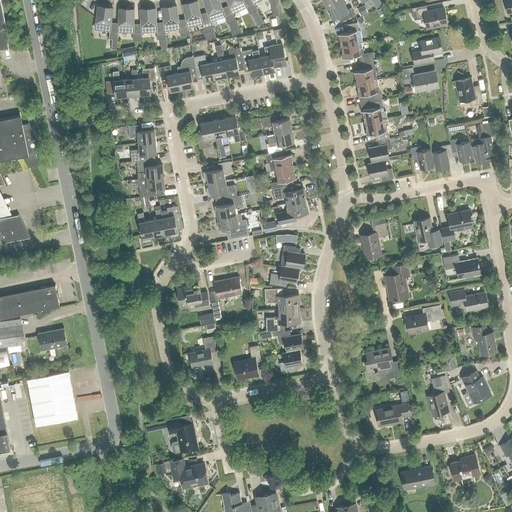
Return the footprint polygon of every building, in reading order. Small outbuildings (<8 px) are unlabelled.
[(203,0),(210,21),(225,16),(219,0),(203,0)] [(226,0),(232,13),(233,13),(246,7),(243,0),(226,0)] [(343,0),(322,0),(327,9),(329,7),(343,0)] [(355,15),(351,7),(347,9),(343,0),(329,7),(332,14),(330,15),(332,19),(338,17),(340,22),(355,15)] [(377,8),(383,4),(380,0),(376,0),(373,2),(377,8)] [(197,1),(182,5),(186,18),(187,18),(188,27),(203,23),(197,1)] [(249,14),(257,10),(255,5),(247,9),(249,14)] [(368,12),(364,5),(357,9),(360,16),(368,12)] [(113,8),(98,6),(95,29),(110,31),(113,8)] [(180,29),(181,37),(190,35),(188,27),(187,18),(186,18),(179,20),(176,6),(161,8),(163,22),(165,31),(180,29)] [(446,24),(443,8),(427,12),(426,6),(412,8),(414,20),(425,17),(427,28),(446,24)] [(0,48),(7,47),(8,48),(0,8),(0,48)] [(134,9),(119,9),(118,32),(133,32),(134,9)] [(165,31),(163,22),(156,23),(155,9),(140,10),(141,32),(156,32),(157,40),(160,39),(166,38),(165,31)] [(236,20),(233,13),(232,13),(225,16),(227,23),(236,20)] [(345,33),(338,34),(341,46),(361,42),(363,42),(360,31),(359,30),(357,22),(344,25),(345,33)] [(211,23),(203,26),(204,33),(214,31),(211,23)] [(428,55),(442,52),(439,37),(420,41),(422,55),(413,57),(414,65),(430,62),(428,55)] [(358,55),(360,63),(373,60),(371,52),(364,53),(361,42),(341,46),(343,58),(358,55)] [(264,47),(264,50),(258,51),(259,57),(263,74),(274,71),(273,64),(285,61),(282,44),(264,47)] [(211,59),(212,62),(216,79),(228,77),(224,60),(221,45),(216,46),(218,57),(211,59)] [(129,47),(130,55),(137,54),(135,46),(129,47)] [(243,65),(240,52),(239,48),(228,50),(230,59),(224,60),(228,77),(239,74),(238,71),(244,70),(243,65)] [(263,74),(259,57),(258,51),(258,50),(252,51),(251,50),(240,52),(243,65),(244,70),(244,72),(250,71),(251,76),(263,74)] [(216,79),(212,62),(207,64),(205,55),(194,58),(198,80),(204,79),(204,81),(216,79)] [(183,65),(182,67),(177,68),(179,74),(182,90),(194,88),(193,83),(199,82),(198,80),(194,58),(193,56),(193,58),(187,59),(186,60),(184,61),(183,63),(183,65)] [(376,73),(373,60),(360,63),(361,70),(354,72),(357,84),(373,80),(377,79),(376,73)] [(182,90),(179,74),(172,75),(171,66),(159,69),(162,81),(168,80),(170,92),(182,90)] [(417,92),(437,88),(434,71),(414,75),(413,67),(401,70),(404,84),(415,82),(417,92)] [(138,78),(139,95),(150,94),(149,82),(155,81),(154,69),(142,70),(143,78),(138,78)] [(126,80),(127,96),(128,96),(128,98),(133,98),(132,96),(139,95),(138,78),(137,71),(131,71),(132,79),(126,80)] [(107,94),(115,93),(116,98),(127,96),(126,80),(119,81),(118,72),(113,72),(114,81),(106,82),(107,94)] [(483,103),(480,89),(473,90),(470,78),(455,81),(460,101),(469,99),(470,106),(483,103)] [(366,94),(368,102),(381,99),(377,79),(373,80),(357,84),(359,96),(366,94)] [(383,107),(381,99),(368,102),(369,109),(362,111),(365,123),(387,118),(386,111),(384,112),(383,107)] [(29,122),(29,124),(23,125),(21,115),(0,119),(0,185),(2,185),(2,186),(3,185),(0,179),(0,161),(21,157),(26,169),(27,169),(27,168),(46,165),(47,165),(40,147),(40,146),(40,145),(40,144),(40,143),(39,142),(39,141),(38,140),(37,139),(36,138),(30,122),(29,122)] [(292,130),(289,118),(276,121),(275,115),(261,118),(263,127),(273,125),(275,133),(292,130)] [(235,117),(224,119),(227,136),(233,134),(235,143),(246,141),(242,122),(236,123),(235,117)] [(389,138),(387,125),(388,125),(387,118),(365,123),(367,135),(374,133),(376,141),(389,138)] [(212,122),(215,138),(217,146),(218,146),(219,150),(223,149),(221,137),(227,136),(224,119),(212,122)] [(209,139),(215,138),(212,122),(201,124),(202,131),(196,132),(200,150),(211,147),(209,139)] [(457,124),(459,131),(467,130),(465,122),(457,124)] [(474,152),(475,158),(476,162),(481,161),(481,163),(489,162),(487,155),(493,153),(490,137),(492,136),(490,122),(479,124),(482,138),(479,139),(479,138),(469,140),(469,142),(470,146),(471,152),(474,152)] [(138,137),(139,144),(155,142),(154,130),(142,131),(141,125),(128,126),(129,138),(138,137)] [(281,144),(294,142),(292,130),(275,133),(275,134),(267,135),(269,143),(263,145),(265,154),(282,150),(281,144)] [(389,157),(387,150),(392,149),(389,138),(378,141),(379,147),(369,149),(371,161),(372,164),(378,162),(378,160),(384,158),(389,157)] [(460,161),(472,159),(475,158),(474,152),(471,152),(470,146),(469,142),(461,143),(460,138),(449,140),(450,144),(452,152),(458,151),(460,161)] [(132,162),(137,162),(150,160),(149,154),(157,154),(155,142),(139,144),(139,150),(131,151),(132,162)] [(449,167),(447,157),(453,156),(452,152),(450,144),(440,146),(441,151),(430,153),(431,160),(434,159),(436,166),(436,170),(449,167)] [(430,153),(429,149),(421,151),(420,146),(410,148),(412,160),(418,159),(420,169),(436,166),(434,159),(431,160),(430,153)] [(270,171),(276,170),(294,166),(292,154),(283,156),(282,150),(265,154),(267,163),(269,163),(270,171)] [(394,179),(391,168),(387,169),(384,158),(378,160),(378,162),(372,164),(368,164),(370,177),(380,175),(382,181),(394,179)] [(137,162),(139,179),(164,177),(163,165),(156,166),(155,160),(150,160),(137,162)] [(208,180),(209,185),(225,181),(224,174),(232,173),(230,162),(218,164),(219,170),(206,172),(203,173),(205,181),(208,180)] [(297,178),(294,166),(276,170),(278,181),(270,183),(271,189),(272,189),(289,185),(288,180),(297,178)] [(165,189),(164,177),(139,179),(134,180),(138,180),(138,181),(139,186),(140,197),(153,196),(152,190),(165,189)] [(226,187),(225,181),(209,185),(209,188),(206,189),(208,196),(215,195),(216,201),(221,200),(237,197),(235,185),(226,187)] [(306,200),(303,188),(290,191),(289,185),(272,189),(274,200),(285,197),(286,204),(306,200)] [(266,203),(263,191),(257,192),(260,205),(266,203)] [(219,214),(220,218),(236,215),(235,209),(244,207),(242,196),(237,197),(221,200),(222,206),(217,207),(214,207),(216,215),(219,214)] [(295,215),(308,212),(306,200),(286,204),(288,211),(277,213),(279,224),(296,221),(295,215)] [(166,235),(161,212),(160,209),(160,206),(154,207),(155,211),(156,219),(151,220),(155,238),(158,237),(159,239),(168,237),(166,235)] [(167,211),(161,212),(166,235),(168,237),(169,237),(168,237),(178,235),(177,232),(175,224),(181,223),(178,206),(166,208),(167,211)] [(453,230),(473,227),(469,210),(447,214),(449,227),(441,229),(443,241),(455,238),(453,230)] [(155,241),(155,238),(151,220),(144,222),(143,213),(137,214),(142,239),(141,239),(141,243),(150,241),(150,239),(154,238),(154,241),(155,241)] [(0,219),(0,243),(30,238),(18,214),(18,215),(0,219)] [(227,229),(229,239),(249,235),(246,220),(242,220),(241,214),(236,215),(220,218),(220,223),(217,223),(219,231),(222,230),(227,229)] [(377,237),(388,235),(385,223),(384,218),(377,219),(378,224),(374,225),(375,232),(361,235),(365,259),(381,256),(377,237)] [(442,245),(439,229),(432,231),(429,218),(414,221),(418,241),(428,239),(429,247),(442,245)] [(275,221),(263,223),(265,232),(277,230),(275,221)] [(289,234),(288,241),(297,242),(298,236),(289,234)] [(267,246),(266,239),(259,240),(260,247),(267,246)] [(292,266),(299,267),(303,267),(305,255),(299,254),(300,249),(295,248),(296,247),(284,245),(281,263),(281,264),(286,264),(285,267),(292,268),(292,266)] [(459,255),(443,258),(446,270),(457,268),(459,279),(482,275),(478,258),(460,262),(459,255)] [(404,281),(406,281),(405,276),(410,275),(407,264),(392,267),(394,275),(384,277),(386,284),(387,284),(391,300),(408,297),(404,281)] [(287,280),(297,282),(299,267),(292,266),(292,268),(281,267),(280,275),(271,273),(269,284),(286,286),(287,280)] [(217,299),(242,294),(239,276),(214,281),(217,299)] [(0,318),(59,307),(54,285),(0,296),(0,318)] [(207,292),(201,293),(200,288),(194,289),(193,285),(176,289),(179,303),(187,301),(188,307),(196,305),(197,309),(210,307),(207,292)] [(298,303),(299,303),(299,295),(283,296),(283,288),(264,289),(265,303),(279,302),(279,309),(298,309),(298,303)] [(484,292),(466,296),(464,289),(449,292),(452,307),(466,304),(467,310),(487,306),(484,292)] [(214,319),(221,317),(218,300),(211,302),(214,319)] [(427,322),(442,319),(440,305),(422,308),(423,314),(406,318),(409,333),(428,329),(427,322)] [(300,322),(299,314),(298,314),(298,309),(279,309),(280,317),(266,317),(266,331),(285,330),(284,323),(300,322)] [(214,321),(212,313),(206,314),(207,322),(214,321)] [(216,331),(215,324),(206,326),(207,333),(216,331)] [(257,333),(255,325),(246,327),(248,335),(257,333)] [(492,332),(487,333),(485,325),(472,328),(475,339),(478,339),(481,355),(496,352),(492,332)] [(24,345),(22,326),(0,329),(0,347),(7,347),(8,354),(21,352),(20,345),(24,345)] [(63,329),(39,334),(42,351),(67,347),(63,329)] [(293,349),(299,348),(303,347),(301,334),(291,336),(289,330),(277,333),(279,343),(284,342),(286,353),(293,352),(293,349)] [(205,350),(189,353),(192,368),(213,364),(210,353),(217,351),(213,336),(203,338),(205,350)] [(255,359),(261,357),(258,345),(249,347),(251,358),(234,361),(238,380),(258,376),(255,359)] [(401,376),(398,361),(392,362),(389,347),(366,352),(367,360),(365,360),(367,372),(374,371),(375,371),(378,371),(379,380),(401,376)] [(292,365),(302,363),(299,348),(293,349),(293,352),(286,353),(283,354),(284,362),(279,363),(281,373),(293,371),(292,365)] [(0,369),(10,367),(6,349),(0,349),(0,369)] [(452,356),(442,359),(446,371),(456,368),(452,356)] [(36,425),(77,417),(69,371),(27,379),(36,425)] [(491,395),(482,377),(480,378),(476,371),(461,378),(468,392),(469,391),(474,403),(491,395)] [(444,394),(449,392),(445,375),(439,377),(441,385),(434,388),(435,394),(428,396),(433,415),(448,411),(444,394)] [(0,450),(10,448),(0,393),(0,450)] [(379,426),(402,421),(401,417),(411,415),(409,403),(391,407),(376,410),(379,426)] [(167,421),(161,422),(146,425),(147,430),(169,426),(171,433),(177,432),(179,442),(174,443),(173,445),(174,451),(176,452),(181,451),(198,448),(194,423),(181,426),(179,418),(167,421)] [(511,459),(511,468),(509,470),(509,471),(511,469),(511,439),(497,447),(497,448),(500,446),(506,456),(502,458),(503,459),(510,455),(511,459)] [(492,445),(483,449),(486,455),(495,451),(492,445)] [(480,473),(475,455),(465,457),(466,459),(450,464),(454,480),(480,473)] [(165,469),(171,468),(174,479),(177,478),(177,477),(181,476),(183,488),(208,483),(204,463),(194,465),(194,467),(185,468),(183,459),(156,464),(158,475),(166,473),(165,469)] [(427,485),(434,484),(431,466),(421,468),(421,469),(413,471),(413,470),(401,472),(404,489),(420,486),(420,485),(427,484),(427,485)] [(491,476),(488,475),(485,476),(484,479),(485,482),(488,483),(491,483),(492,480),(491,476)] [(251,511),(249,502),(242,503),(239,493),(227,495),(227,493),(221,494),(224,511),(251,511)] [(259,511),(279,511),(276,493),(256,497),(259,511)]
